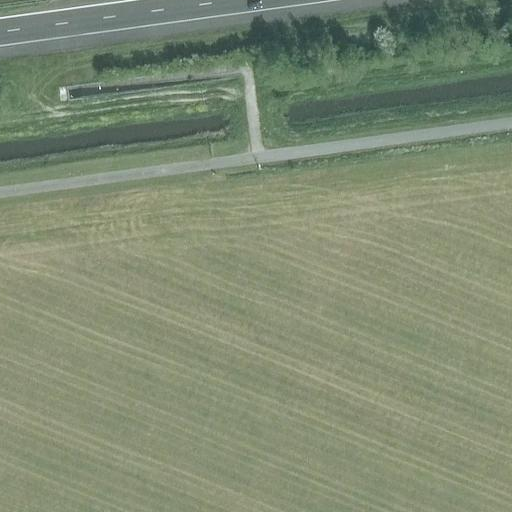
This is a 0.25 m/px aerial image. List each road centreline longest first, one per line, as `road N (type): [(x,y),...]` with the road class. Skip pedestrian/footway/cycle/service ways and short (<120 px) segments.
road 1 (unclassified): [(511,123),(257,158)]
road 2 (motorway): [(0,33),(247,0)]
